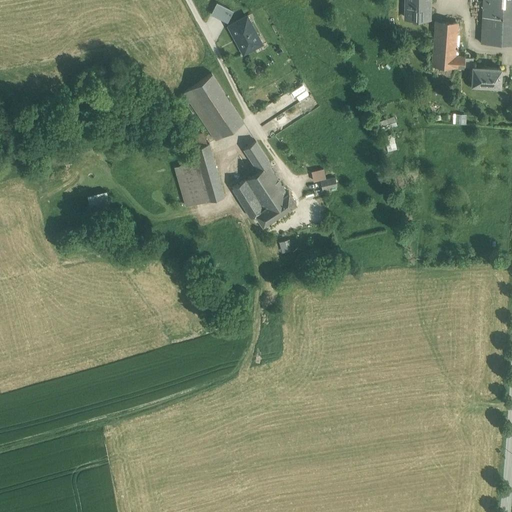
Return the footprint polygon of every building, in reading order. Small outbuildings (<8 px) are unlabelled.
[(429,0),(406,0),(407,19),(429,19),(429,0)] [(511,0),(483,0),(481,45),(511,46),(511,0)] [(211,14),(227,22),(232,12),(217,3),(211,14)] [(247,16),(229,26),(243,53),(261,44),(247,16)] [(457,25),(439,24),(436,67),(463,68),(463,59),(454,59),(457,25)] [(501,69),(473,68),(472,86),(500,88),(501,69)] [(212,73),(184,91),(213,136),(216,139),(243,121),(212,73)] [(466,114),(457,114),(457,124),(466,124),(466,114)] [(196,160),(198,165),(214,161),(209,143),(202,132),(190,136),(196,160)] [(388,149),(396,148),(394,134),(386,135),(388,149)] [(243,148),(258,170),(268,164),(271,163),(256,140),(243,148)] [(186,206),(208,200),(198,165),(196,160),(175,166),(186,206)] [(224,195),(214,161),(198,165),(208,200),(224,195)] [(286,192),(268,164),(258,170),(232,187),(250,216),(255,213),(286,192)] [(323,168),(310,171),(313,181),(325,178),(323,168)] [(335,177),(320,180),(322,189),(337,185),(335,177)] [(106,191),(87,195),(89,205),(108,202),(106,191)] [(286,192),(255,213),(262,225),(296,203),(288,191),(286,192)] [(288,238),(279,241),(282,251),(291,248),(288,238)]
